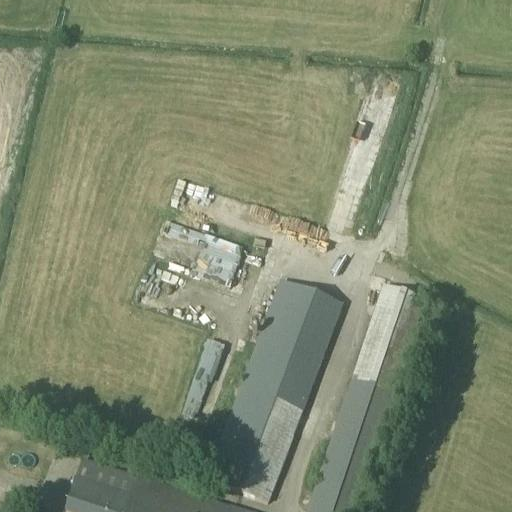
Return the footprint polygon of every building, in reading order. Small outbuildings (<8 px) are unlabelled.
[(173,251),(177,229),(158,226),(154,248),(173,251)] [(137,288),(152,292),(155,278),(141,275),(137,288)] [(162,283),(160,296),(184,300),(186,287),(162,283)] [(280,287),(204,485),(266,508),(341,311),(280,287)] [(382,292),(308,511),(354,511),(424,306),(382,292)] [(82,463),(65,511),(235,511),(137,480),(144,460),(135,457),(128,478),(82,463)]
